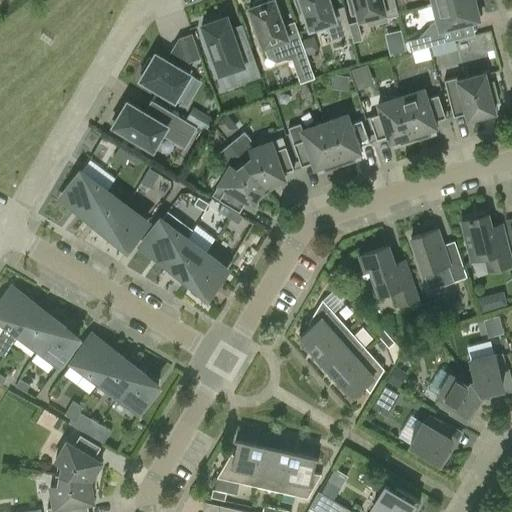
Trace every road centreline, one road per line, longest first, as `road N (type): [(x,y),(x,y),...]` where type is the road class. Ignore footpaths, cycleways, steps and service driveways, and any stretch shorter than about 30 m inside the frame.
road 1 (residential): [(225,361),(304,232),(321,218),(511,158)]
road 2 (residential): [(5,232),(134,10),(154,0)]
road 3 (residential): [(225,361),(5,232)]
road 4 (residential): [(147,511),(150,479),(225,361)]
